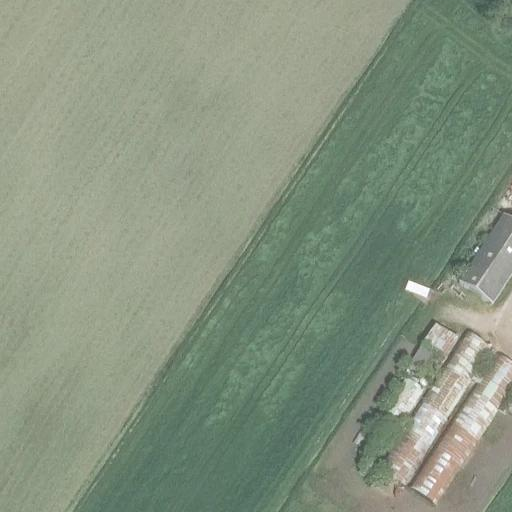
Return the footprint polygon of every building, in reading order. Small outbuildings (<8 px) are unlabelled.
[(458,285),(492,307),(511,275),(511,223),(502,217),(458,285)] [(435,327),(425,344),(446,357),(456,341),(435,327)] [(488,350),(464,335),(377,471),(401,486),(488,350)] [(410,367),(420,373),(430,356),(420,350),(410,367)] [(511,384),(511,368),(495,357),(408,491),(433,507),(511,384)] [(383,414),(402,427),(425,392),(406,379),(383,414)]
